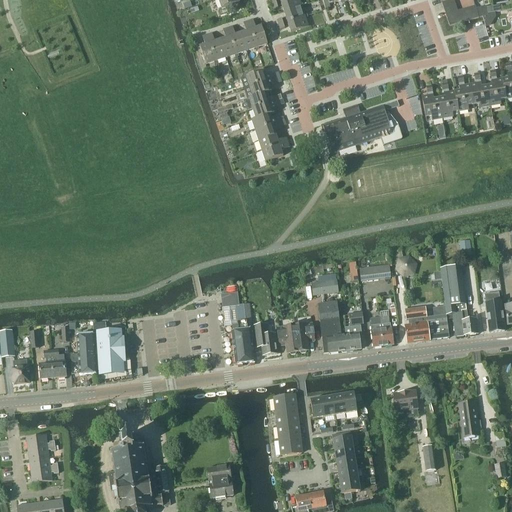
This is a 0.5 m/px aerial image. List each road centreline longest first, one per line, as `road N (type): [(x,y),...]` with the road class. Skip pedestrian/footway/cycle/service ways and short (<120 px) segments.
road 1 (secondary): [(8,402),(298,368)]
road 2 (secondary): [(298,368),(511,341)]
road 3 (residential): [(441,58),(425,6),(335,31)]
road 4 (residential): [(285,482),(321,477),(298,368)]
